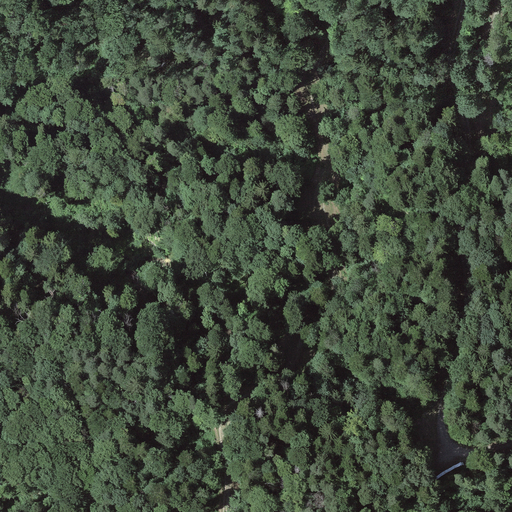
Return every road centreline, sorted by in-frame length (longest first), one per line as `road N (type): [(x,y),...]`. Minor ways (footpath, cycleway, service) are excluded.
road 1 (track): [(350,0),(312,82),(328,143),(323,197),(334,305),(281,376),(223,413),(224,511)]
road 2 (track): [(462,0),(449,65),(467,136),(458,200),(463,336),(439,424),(449,445),(471,452),(511,443)]
road 3 (track): [(467,169),(484,140),(481,56),(500,0)]
